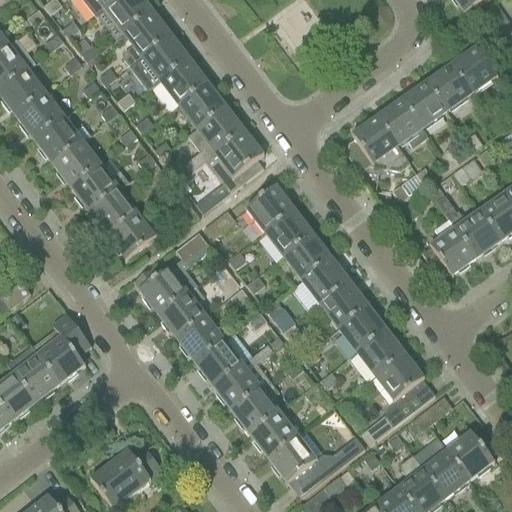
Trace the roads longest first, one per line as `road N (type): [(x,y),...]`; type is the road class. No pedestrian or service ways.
road 1 (residential): [(443,343),(285,135)]
road 2 (residential): [(140,372),(0,191)]
road 3 (residential): [(285,135),(407,42),(399,0)]
road 4 (residential): [(0,479),(140,372)]
road 5 (residential): [(247,511),(140,372)]
road 6 (residential): [(285,135),(181,0)]
